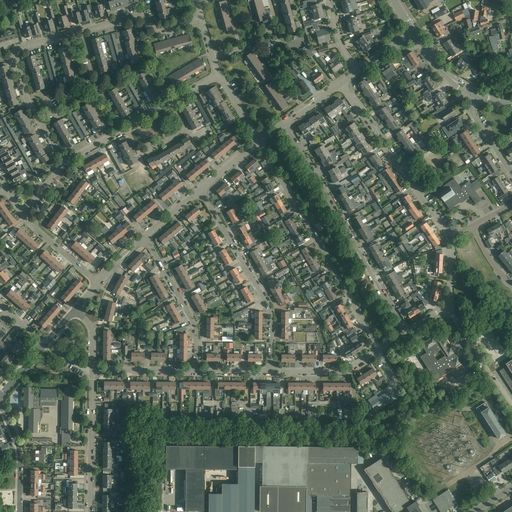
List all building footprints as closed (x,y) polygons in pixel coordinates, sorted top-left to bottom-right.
[(107,0),(111,10),(111,11),(116,9),(117,10),(116,10),(116,11),(120,10),(120,9),(119,9),(119,8),(125,7),(122,0),(107,0)] [(164,3),(168,2),(167,0),(154,0),(156,9),(165,6),(164,3)] [(261,0),(255,0),(251,1),(253,8),(263,6),(261,0)] [(278,0),(282,10),(290,8),(289,5),(294,4),(292,0),(278,0)] [(426,0),(418,5),(421,11),(427,7),(430,5),(429,3),(434,0),(426,0)] [(218,10),(228,8),(226,1),(216,3),(218,10)] [(315,2),(308,4),(307,4),(302,6),(303,9),(306,8),(307,11),(311,10),(312,13),(314,13),(322,11),(320,4),(309,7),(309,4),(315,2)] [(353,5),(343,8),(345,14),(352,12),(353,15),(355,15),(360,13),(359,10),(357,10),(356,4),(353,5)] [(104,16),(101,5),(94,7),(97,18),(104,16)] [(91,13),(89,6),(86,6),(87,10),(80,12),(82,22),(89,20),(88,13),(91,13)] [(165,9),(165,6),(156,9),(160,20),(168,18),(167,15),(172,14),(170,8),(165,9)] [(263,6),(253,8),(255,15),(265,12),(263,6)] [(436,19),(442,15),(440,10),(438,7),(431,11),(433,14),(434,14),(436,19)] [(483,7),(481,22),(482,26),(489,24),(488,19),(484,20),(485,17),(486,17),(486,15),(492,16),(493,11),(490,11),(490,10),(490,8),(483,7)] [(228,8),(218,10),(220,17),(230,15),(228,8)] [(290,8),(282,10),(285,22),(293,19),(292,16),(297,15),(296,10),(291,11),(290,8)] [(465,17),(470,15),(468,8),(462,11),(462,10),(453,14),(456,21),(465,17)] [(75,24),(82,22),(80,12),(72,14),(71,10),(68,11),(70,18),(73,17),(75,24)] [(324,17),(322,11),(314,13),(312,13),(313,16),(311,17),(312,20),(313,20),(324,17)] [(265,12),(255,15),(257,22),(267,20),(265,12)] [(57,15),(58,18),(61,28),(68,26),(65,16),(61,17),(60,14),(57,15)] [(230,15),(220,17),(222,24),(232,22),(230,15)] [(470,15),(465,17),(466,20),(463,21),(466,30),(473,28),(470,19),(471,19),(470,15)] [(348,27),(361,23),(360,20),(356,21),(355,18),(346,20),(348,27)] [(294,22),(293,19),(285,22),(288,33),(296,31),(295,28),(300,27),(299,21),(294,22)] [(54,30),(51,20),(43,22),(44,26),(45,26),(47,32),(54,30)] [(435,32),(443,27),(444,27),(443,24),(444,23),(442,20),(432,27),(435,32)] [(232,22),(222,24),(224,31),(234,29),(232,22)] [(29,24),(33,36),(40,33),(39,29),(38,30),(37,25),(33,26),(32,23),(29,24)] [(361,23),(348,27),(350,33),(354,32),(355,35),(359,34),(359,33),(363,32),(362,30),(358,31),(357,27),(362,26),(361,23)] [(26,25),(27,28),(23,29),(25,33),(24,33),(25,38),(33,36),(29,24),(26,25)] [(492,35),(496,35),(504,33),(502,24),(497,25),(498,28),(491,29),(492,35)] [(327,30),(320,32),(318,27),(318,28),(313,29),(311,30),(312,34),(314,33),(315,36),(316,36),(318,43),(330,39),(327,30)] [(443,27),(435,32),(439,38),(444,34),(445,36),(450,32),(448,29),(445,30),(443,27)] [(362,37),(355,42),(359,48),(362,48),(365,52),(373,47),(365,36),(370,34),(369,30),(360,34),(362,37)] [(462,32),(457,34),(458,37),(461,36),(462,39),(461,39),(462,41),(466,40),(464,37),(464,38),(463,36),(464,35),(462,32)] [(9,36),(6,37),(8,45),(19,42),(17,34),(14,35),(14,36),(9,37),(9,36)] [(134,34),(124,37),(126,42),(124,42),(124,43),(134,40),(133,38),(135,38),(134,34)] [(182,36),(184,46),(192,44),(189,34),(182,36)] [(184,46),(182,36),(175,38),(177,48),(184,46)] [(4,38),(0,39),(0,47),(8,45),(6,37),(3,38),(4,38)] [(177,48),(175,38),(168,40),(170,50),(177,48)] [(271,45),(275,41),(271,38),(260,48),(263,52),(264,51),(268,56),(271,53),(269,52),(274,48),(271,45)] [(456,46),(451,39),(443,44),(445,48),(446,47),(448,50),(456,46)] [(134,40),(124,43),(126,48),(134,46),(134,44),(135,44),(134,40)] [(170,50),(168,40),(161,42),(163,52),(170,50)] [(163,52),(161,42),(153,44),(156,54),(163,52)] [(101,43),(93,45),(93,47),(92,48),(93,51),(102,49),(101,43)] [(308,44),(302,49),(309,58),(314,55),(313,54),(312,52),(310,50),(308,44)] [(59,55),(67,52),(67,51),(68,50),(67,46),(58,49),(59,55)] [(456,46),(448,50),(453,57),(460,52),(456,46)] [(129,59),(137,57),(136,55),(138,55),(137,51),(127,54),(129,59)] [(402,61),(405,65),(405,64),(416,57),(413,51),(404,57),(405,59),(402,61)] [(249,64),(257,58),(252,52),(244,58),(249,64)] [(96,62),(105,60),(104,54),(96,56),(96,58),(95,58),(96,62)] [(26,64),(36,61),(34,56),(26,58),(27,60),(25,60),(26,64)] [(318,59),(323,67),(326,65),(322,59),(321,57),(318,59)] [(415,66),(420,63),(416,57),(405,64),(405,65),(407,68),(409,67),(411,70),(415,67),(415,66)] [(70,58),(61,60),(62,66),(70,63),(70,62),(71,61),(70,58)] [(193,62),(198,71),(204,67),(199,58),(193,62)] [(261,63),(257,58),(249,64),(253,69),(261,63)] [(334,58),(327,63),(334,73),(342,67),(337,59),(336,60),(334,58)] [(461,59),(457,64),(464,70),(468,65),(461,59)] [(187,66),(192,74),(198,71),(193,62),(187,66)] [(261,63),(253,69),(257,75),(265,70),(261,63)] [(7,66),(1,67),(1,64),(0,64),(0,72),(0,73),(10,71),(9,67),(7,67),(7,66)] [(108,71),(107,65),(99,67),(99,69),(98,69),(99,73),(108,71)] [(381,70),(387,80),(395,75),(389,65),(381,70)] [(180,69),(185,78),(192,74),(187,66),(180,69)] [(297,67),(291,71),(296,78),(298,76),(297,75),(300,72),(297,67)] [(73,69),(64,71),(65,77),(73,74),(73,73),(74,72),(73,69)] [(174,73),(179,82),(185,78),(180,69),(174,73)] [(269,76),(265,70),(257,75),(261,81),(269,76)] [(11,75),(10,71),(0,73),(2,79),(10,77),(9,75),(11,75)] [(137,76),(139,81),(147,77),(146,76),(147,75),(145,71),(137,76)] [(42,77),(40,72),(32,74),(33,76),(31,76),(32,80),(42,77)] [(319,72),(315,74),(316,75),(311,78),(315,83),(323,77),(319,72)] [(406,83),(412,79),(411,77),(410,78),(409,76),(409,75),(407,72),(401,76),(406,83)] [(486,72),(482,79),(489,82),(492,75),(486,72)] [(179,82),(174,73),(168,77),(173,85),(179,82)] [(65,83),(66,86),(75,84),(74,81),(76,80),(75,76),(74,76),(73,74),(65,77),(64,77),(63,78),(64,83),(65,83)] [(424,83),(426,86),(434,81),(430,75),(425,79),(423,76),(417,80),(418,81),(416,83),(417,85),(420,86),(424,83)] [(139,81),(142,86),(151,81),(149,78),(148,79),(147,77),(139,81)] [(408,88),(416,82),(413,78),(405,84),(408,88)] [(362,89),(368,85),(371,83),(369,80),(367,82),(365,80),(357,85),(359,87),(360,86),(362,89)] [(142,86),(145,91),(152,87),(151,85),(153,85),(151,81),(142,86)] [(303,96),(310,90),(302,81),(295,86),(303,96)] [(434,81),(426,86),(428,90),(424,93),(423,95),(424,96),(423,96),(423,97),(424,99),(425,98),(433,93),(432,90),(433,89),(437,86),(434,81)] [(14,86),(13,82),(3,84),(5,90),(13,88),(12,86),(14,86)] [(263,88),(267,93),(275,88),(271,82),(263,88)] [(45,88),(43,83),(35,85),(36,87),(34,87),(35,91),(45,88)] [(363,93),(364,95),(372,89),(368,85),(362,89),(364,92),(363,93)] [(206,98),(218,91),(215,86),(206,92),(207,94),(205,96),(206,98)] [(145,91),(148,96),(156,91),(154,88),(153,88),(152,87),(145,91)] [(111,97),(118,93),(115,88),(107,93),(109,97),(110,96),(111,97)] [(279,94),(275,88),(267,93),(271,99),(279,94)] [(375,94),(372,89),(364,95),(365,96),(367,95),(369,98),(372,96),(375,94)] [(156,91),(148,96),(151,101),(158,97),(157,95),(158,95),(156,91)] [(211,102),(221,96),(218,91),(206,98),(208,101),(210,100),(211,102)] [(434,99),(436,102),(444,97),(441,91),(437,94),(435,95),(433,93),(425,98),(428,102),(429,101),(430,102),(434,99)] [(17,97),(16,93),(6,95),(8,101),(16,99),(15,97),(17,97)] [(113,103),(121,98),(118,93),(111,97),(112,99),(111,100),(113,103)] [(284,100),(279,94),(271,99),(275,105),(278,103),(284,100)] [(369,102),(370,104),(375,101),(378,99),(375,94),(372,96),(369,98),(371,101),(369,102)] [(221,96),(211,102),(214,107),(216,106),(216,105),(222,102),(221,102),(223,101),(221,96)] [(278,103),(275,105),(280,111),(288,106),(285,102),(289,99),(288,97),(284,100),(278,103)] [(448,102),(444,97),(436,102),(438,106),(435,108),(438,112),(444,109),(442,106),(448,102)] [(117,107),(124,103),(121,98),(113,103),(115,107),(116,106),(117,107)] [(346,117),(347,120),(352,116),(350,114),(349,115),(348,114),(347,115),(342,108),(345,106),(340,98),(335,102),(335,103),(340,110),(341,111),(346,117)] [(381,107),(385,104),(386,104),(384,101),(382,103),(378,99),(375,101),(370,104),(372,106),(373,105),(375,108),(379,105),(381,107)] [(216,109),(218,108),(219,110),(226,106),(223,101),(221,102),(222,102),(216,105),(216,106),(214,107),(216,109)] [(85,112),(92,108),(91,107),(92,106),(90,102),(82,107),(85,112)] [(118,113),(127,108),(124,103),(117,107),(118,109),(116,110),(118,113)] [(338,113),(341,111),(340,110),(335,103),(330,107),(335,113),(337,117),(339,119),(341,118),(338,113)] [(184,115),(192,111),(189,106),(180,110),(182,114),(183,113),(184,115)] [(218,115),(219,117),(229,111),(226,106),(219,110),(221,113),(218,115)] [(335,113),(330,107),(329,106),(324,109),(330,117),(335,113)] [(380,115),(381,117),(389,112),(391,110),(390,108),(389,108),(388,106),(387,107),(386,107),(379,112),(381,114),(380,115)] [(93,110),(92,108),(85,112),(88,117),(96,112),(94,109),(93,110)] [(127,108),(118,113),(120,116),(122,116),(122,117),(130,113),(127,108)] [(410,117),(414,114),(410,108),(406,111),(410,117)] [(445,108),(444,109),(438,112),(436,113),(440,119),(443,117),(445,121),(456,114),(452,108),(446,112),(444,109),(446,108),(445,108)] [(17,119),(24,115),(23,113),(25,113),(23,109),(14,114),(17,119)] [(192,111),(184,115),(185,116),(184,117),(186,120),(194,116),(192,111)] [(232,116),(229,111),(219,117),(221,117),(222,118),(221,119),(223,121),(232,116)] [(96,112),(88,117),(90,122),(98,118),(97,117),(98,116),(96,112)] [(392,117),(389,112),(381,117),(383,119),(384,118),(386,121),(388,120),(392,117)] [(315,118),(319,124),(324,130),(326,129),(322,124),(325,122),(320,114),(315,118)] [(25,116),(24,115),(17,119),(20,124),(28,119),(26,115),(25,116)] [(194,116),(186,120),(188,124),(189,123),(190,125),(197,121),(195,118),(198,117),(196,115),(194,116)] [(235,121),(232,116),(223,121),(222,122),(223,124),(224,125),(225,124),(226,126),(235,121)] [(315,128),(319,124),(315,118),(314,116),(309,120),(310,121),(315,128)] [(388,120),(386,121),(388,124),(386,125),(388,127),(396,121),(392,117),(388,120)] [(99,120),(98,118),(90,122),(93,127),(102,122),(100,119),(99,120)] [(23,129),(30,125),(29,123),(30,122),(28,119),(20,124),(23,129)] [(453,123),(452,122),(446,126),(450,133),(447,135),(449,137),(455,133),(454,130),(463,125),(461,123),(462,122),(460,119),(459,120),(459,119),(453,123)] [(56,129),(64,125),(61,120),(52,124),(54,128),(55,127),(56,129)] [(201,122),(199,123),(197,121),(190,125),(190,126),(189,127),(191,131),(202,124),(201,122)] [(305,125),(304,125),(310,133),(313,130),(316,135),(319,134),(317,131),(315,128),(310,121),(305,125)] [(396,121),(388,127),(389,129),(391,128),(393,131),(399,126),(396,121)] [(102,122),(93,127),(96,132),(104,128),(103,127),(104,126),(102,122)] [(304,123),(299,127),(304,135),(307,133),(312,139),(309,141),(310,144),(316,141),(314,138),(310,133),(304,125),(305,125),(304,123)] [(348,134),(356,129),(357,128),(353,123),(346,128),(348,132),(342,136),(343,138),(348,134)] [(31,126),(30,125),(23,129),(26,134),(34,129),(32,125),(31,126)] [(64,125),(56,129),(57,130),(56,131),(58,134),(66,130),(64,125)] [(350,141),(352,140),(359,134),(356,129),(348,134),(350,137),(348,138),(348,139),(350,141)] [(66,130),(58,134),(60,138),(61,137),(62,139),(69,135),(66,130)] [(398,140),(406,135),(403,130),(397,134),(399,137),(397,138),(398,140)] [(460,135),(464,140),(470,136),(466,131),(462,134),(460,135)] [(363,139),(364,139),(360,133),(359,134),(352,140),(350,141),(347,143),(348,145),(354,141),(356,144),(363,139)] [(28,141),(30,144),(37,140),(36,138),(38,138),(36,134),(32,136),(31,134),(21,139),(23,144),(28,141)] [(64,144),(72,139),(69,135),(62,139),(63,140),(62,141),(64,144)] [(406,135),(398,140),(400,142),(401,141),(403,144),(410,139),(406,135)] [(183,139),(181,140),(186,147),(191,144),(186,136),(182,138),(183,139)] [(234,136),(226,142),(230,148),(235,144),(236,145),(239,142),(234,136)] [(334,139),(332,136),(323,141),(324,144),(334,139)] [(473,141),(470,136),(464,140),(467,145),(473,141)] [(72,139),(64,144),(66,148),(67,147),(68,149),(75,144),(72,139)] [(220,141),(223,145),(221,147),(225,152),(230,148),(226,142),(223,139),(220,141)] [(357,147),(359,150),(367,145),(363,139),(356,144),(350,148),(352,151),(357,147)] [(410,139),(403,144),(405,147),(404,148),(405,149),(413,144),(410,139)] [(38,141),(37,140),(30,144),(27,146),(30,151),(33,149),(41,144),(39,141),(38,141)] [(179,143),(177,144),(181,151),(186,148),(186,147),(181,140),(178,142),(179,143)] [(118,146),(121,151),(128,147),(128,145),(129,145),(127,141),(118,146)] [(477,147),(473,141),(467,145),(471,150),(477,147)] [(415,142),(413,144),(405,149),(406,151),(408,150),(410,153),(411,153),(413,156),(421,150),(415,142)] [(43,147),(41,144),(33,149),(36,154),(43,150),(42,148),(43,147)] [(176,154),(181,151),(177,144),(176,145),(175,144),(171,146),(176,154)] [(367,145),(359,150),(354,154),(356,156),(362,151),(364,155),(372,149),(368,144),(367,145)] [(331,145),(325,149),(323,145),(314,150),(318,156),(319,155),(327,150),(332,147),(331,145)] [(171,157),(176,154),(171,146),(168,148),(169,149),(167,150),(171,157)] [(7,152),(9,151),(7,148),(5,149),(3,147),(0,148),(0,155),(1,156),(1,155),(7,152)] [(124,156),(132,151),(131,147),(129,148),(128,147),(121,151),(124,156)] [(221,156),(225,152),(221,147),(216,150),(221,156)] [(480,152),(477,147),(471,150),(474,156),(480,152)] [(166,160),(171,157),(167,150),(166,151),(165,149),(162,151),(166,160)] [(36,154),(37,157),(34,158),(36,160),(40,158),(47,154),(45,151),(44,151),(43,150),(36,154)] [(216,160),(221,156),(216,150),(211,155),(216,160)] [(319,155),(322,160),(329,156),(336,153),(334,150),(329,153),(327,150),(319,155)] [(124,156),(127,161),(134,157),(133,155),(134,154),(132,151),(124,156)] [(162,163),(166,160),(162,151),(158,153),(159,155),(157,155),(162,163)] [(10,157),(7,152),(1,155),(1,156),(2,158),(1,158),(3,161),(10,157)] [(329,156),(322,160),(321,161),(324,167),(332,162),(331,159),(337,155),(336,153),(329,156)] [(48,155),(47,154),(40,158),(42,163),(51,158),(49,155),(48,155)] [(105,154),(100,157),(103,163),(109,160),(105,154)] [(367,163),(369,166),(378,159),(375,154),(369,158),(370,160),(367,163)] [(155,155),(152,157),(156,164),(156,166),(162,163),(157,155),(156,156),(155,155)] [(484,165),(491,160),(488,155),(483,158),(482,155),(475,160),(477,163),(481,161),(484,165)] [(5,163),(7,166),(13,162),(10,157),(3,161),(4,164),(5,163)] [(101,165),(103,163),(100,157),(94,160),(98,166),(99,169),(102,167),(101,165)] [(134,157),(127,161),(129,166),(138,161),(136,157),(135,158),(134,157)] [(156,164),(152,157),(150,158),(149,157),(146,159),(151,167),(156,164)] [(259,165),(259,164),(254,159),(250,163),(254,168),(256,166),(257,167),(258,167),(260,166),(259,165)] [(382,164),(378,159),(369,166),(371,169),(374,166),(376,168),(382,164)] [(92,169),(98,166),(94,160),(89,163),(92,169)] [(200,164),(205,169),(210,165),(205,160),(200,164)] [(484,165),(487,170),(490,168),(494,165),(491,160),(484,165)] [(16,167),(13,162),(7,166),(8,168),(7,169),(9,172),(11,170),(16,167)] [(92,169),(89,163),(83,166),(87,172),(92,169)] [(247,170),(251,174),(256,170),(254,168),(250,163),(245,167),(247,170)] [(195,168),(200,173),(205,169),(200,164),(195,168)] [(346,165),(341,168),(339,169),(337,167),(329,171),(332,177),(339,173),(340,172),(345,169),(347,168),(346,165)] [(498,170),(494,165),(490,168),(487,170),(490,175),(486,177),(486,178),(482,180),(484,183),(488,180),(493,176),(491,174),(498,170)] [(11,170),(9,172),(10,174),(11,174),(12,176),(19,173),(19,172),(16,167),(11,170)] [(191,172),(195,177),(200,173),(195,168),(191,172)] [(378,175),(381,179),(382,179),(382,180),(391,173),(387,168),(378,175)] [(19,173),(12,176),(14,179),(13,179),(14,182),(23,177),(22,175),(25,173),(24,170),(19,172),(19,173)] [(164,174),(162,172),(161,170),(159,172),(160,173),(158,175),(154,179),(155,181),(164,174)] [(237,178),(240,180),(242,178),(243,180),(246,178),(240,171),(235,175),(237,178)] [(195,177),(191,172),(186,176),(190,181),(195,177)] [(339,173),(332,177),(330,177),(333,183),(342,178),(339,173)] [(391,173),(382,180),(383,181),(381,182),(384,186),(386,185),(395,179),(391,173)] [(237,178),(235,175),(230,179),(235,185),(240,180),(237,178)] [(352,183),(356,181),(358,184),(361,182),(359,178),(359,179),(357,175),(350,179),(352,183)] [(370,175),(369,177),(363,181),(366,185),(374,179),(371,175),(370,175)] [(496,185),(502,182),(498,177),(495,179),(493,176),(488,180),(489,183),(492,188),(493,188),(496,185)] [(260,187),(261,189),(270,183),(267,177),(261,181),(263,185),(262,185),(262,184),(259,186),(260,187)] [(462,189),(454,178),(436,191),(450,210),(463,200),(465,201),(471,197),(476,204),(482,200),(475,191),(482,186),(477,179),(471,184),(469,181),(461,186),(463,188),(462,189)] [(173,183),(178,189),(183,185),(178,179),(173,183)] [(398,184),(395,179),(386,185),(387,188),(388,189),(389,189),(389,190),(398,184)] [(79,185),(84,189),(88,184),(83,180),(79,185)] [(495,192),(505,186),(502,182),(496,185),(493,188),(495,191),(495,192)] [(169,187),(173,193),(178,189),(173,183),(169,187)] [(229,199),(231,197),(233,195),(229,190),(230,188),(226,183),(221,187),(228,196),(227,196),(229,199)] [(271,185),(270,183),(261,189),(261,190),(262,191),(266,189),(267,192),(274,188),(272,184),(271,185)] [(402,189),(398,184),(389,190),(390,191),(391,193),(395,190),(396,193),(402,189)] [(75,190),(81,194),(84,189),(79,185),(75,190)] [(338,194),(339,195),(348,190),(347,189),(347,187),(346,188),(344,188),(343,186),(342,186),(335,190),(334,191),(336,195),(338,194)] [(505,186),(495,192),(496,193),(498,192),(501,196),(499,197),(501,200),(507,195),(506,193),(508,191),(505,186)] [(173,193),(169,187),(164,191),(168,197),(173,193)] [(227,196),(228,196),(221,187),(220,187),(218,188),(219,189),(216,191),(223,200),(227,196)] [(152,194),(149,189),(148,189),(147,188),(145,191),(145,192),(143,194),(146,197),(148,195),(149,196),(152,194)] [(71,195),(77,199),(81,194),(75,190),(71,195)] [(342,201),(348,197),(346,195),(350,193),(349,191),(348,190),(339,195),(342,201)] [(168,197),(164,191),(159,195),(163,201),(168,197)] [(391,201),(401,193),(399,191),(389,198),(391,201)] [(342,201),(345,206),(354,201),(354,200),(356,198),(359,197),(359,198),(360,198),(361,197),(365,194),(365,193),(362,192),(353,198),(351,195),(348,197),(342,201)] [(235,195),(236,196),(235,197),(233,195),(231,197),(233,199),(232,200),(233,201),(234,202),(242,198),(238,193),(235,195)] [(77,199),(71,195),(67,200),(73,204),(77,199)] [(273,205),(274,204),(280,200),(277,195),(269,199),(273,205)] [(404,205),(404,204),(411,200),(408,195),(400,200),(404,205)] [(398,197),(390,202),(393,206),(398,202),(400,201),(400,200),(398,197)] [(148,205),(152,210),(157,206),(151,199),(149,201),(150,203),(148,205)] [(274,204),(277,209),(283,206),(280,200),(274,204)] [(404,204),(408,210),(414,206),(410,200),(411,200),(404,204)] [(355,202),(354,201),(345,206),(348,212),(354,208),(356,207),(358,210),(365,206),(364,203),(360,205),(359,202),(356,204),(355,202)] [(253,205),(257,213),(263,210),(258,202),(253,205)] [(143,209),(148,214),(152,210),(148,205),(143,209)] [(64,215),(68,218),(70,216),(66,213),(68,210),(63,206),(59,211),(64,215)] [(286,211),(283,206),(277,209),(280,215),(286,211)] [(407,210),(411,216),(418,211),(414,206),(408,210),(407,210)] [(9,212),(5,207),(0,210),(0,211),(3,216),(9,212)] [(201,213),(196,207),(191,212),(195,217),(199,214),(201,217),(199,219),(201,221),(205,219),(203,216),(201,213)] [(126,214),(122,210),(121,209),(119,212),(116,209),(114,211),(116,214),(119,217),(122,215),(123,217),(126,214)] [(143,218),(138,213),(136,209),(134,211),(137,214),(133,217),(138,222),(143,218)] [(138,213),(143,218),(148,214),(143,209),(138,213)] [(226,212),(230,218),(236,214),(233,209),(226,212)] [(61,220),(64,215),(59,211),(55,216),(61,220)] [(351,220),(354,225),(361,221),(364,219),(365,219),(364,218),(362,213),(360,211),(351,216),(352,219),(351,220)] [(420,212),(419,212),(418,211),(411,216),(410,216),(411,217),(412,219),(414,218),(415,220),(422,215),(420,212)] [(9,212),(3,216),(1,217),(2,220),(5,218),(6,221),(12,217),(9,212)] [(195,217),(191,212),(185,217),(189,222),(195,217)] [(239,220),(236,214),(230,218),(233,224),(239,220)] [(51,221),(57,225),(61,220),(55,216),(51,221)] [(12,217),(6,221),(4,222),(6,225),(8,224),(10,226),(16,222),(12,217)] [(290,218),(285,221),(281,223),(284,228),(285,229),(294,224),(290,218)] [(122,226),(127,232),(132,227),(125,220),(123,222),(125,224),(122,226)] [(53,230),(57,225),(51,221),(48,226),(53,230)] [(236,230),(239,235),(246,232),(251,229),(248,224),(247,224),(245,221),(235,226),(237,230),(236,230)] [(361,221),(354,225),(357,231),(358,230),(364,226),(366,225),(367,225),(365,222),(363,223),(361,221)] [(406,231),(414,226),(411,222),(404,227),(406,231)] [(420,227),(424,232),(430,228),(426,222),(420,227)] [(173,227),(177,232),(182,228),(178,223),(173,227)] [(499,223),(493,226),(499,237),(501,236),(499,232),(502,231),(503,232),(506,230),(503,225),(500,226),(499,223)] [(291,232),(297,229),(294,224),(285,229),(284,229),(285,231),(286,230),(288,234),(289,233),(291,232)] [(358,230),(361,235),(369,231),(371,230),(370,228),(369,227),(368,228),(366,225),(364,226),(358,230)] [(117,230),(122,235),(127,232),(122,226),(117,230)] [(487,230),(489,232),(486,234),(489,239),(492,238),(491,236),(494,235),(496,238),(499,237),(493,226),(487,230)] [(168,231),(173,236),(177,232),(173,227),(168,231)] [(430,228),(424,232),(420,234),(421,235),(424,239),(425,239),(433,233),(430,228)] [(21,239),(25,233),(20,229),(13,237),(16,239),(18,236),(21,239)] [(297,229),(291,232),(289,233),(290,236),(288,237),(290,239),(290,240),(300,234),(297,229)] [(113,234),(117,239),(122,235),(117,230),(113,234)] [(212,240),(218,237),(214,230),(208,233),(212,240)] [(369,231),(361,235),(365,241),(365,240),(367,243),(374,239),(372,236),(375,235),(372,230),(372,231),(371,230),(369,231)] [(387,233),(391,241),(397,238),(392,230),(387,233)] [(168,240),(170,243),(172,242),(173,241),(170,238),(173,236),(168,231),(164,235),(168,240)] [(239,235),(243,241),(249,237),(259,232),(258,231),(253,233),(253,234),(252,232),(247,234),(246,232),(239,235)] [(30,237),(25,233),(21,239),(25,243),(30,237)] [(427,245),(437,238),(433,233),(425,239),(427,243),(427,245)] [(76,234),(71,240),(74,243),(79,237),(76,234)] [(117,239),(113,234),(108,238),(112,243),(117,239)] [(303,240),(300,234),(290,240),(290,239),(287,240),(288,242),(291,241),(292,243),(295,241),(297,243),(303,240)] [(402,242),(404,246),(407,244),(407,243),(406,244),(405,244),(403,241),(408,238),(405,234),(399,237),(402,242)] [(168,240),(164,235),(159,239),(163,244),(168,240)] [(243,241),(246,246),(247,246),(248,249),(256,244),(251,236),(249,237),(243,241)] [(34,241),(30,237),(25,243),(30,247),(34,241)] [(81,239),(78,243),(76,242),(71,247),(76,251),(81,246),(86,239),(84,237),(82,240),(81,239)] [(221,243),(218,237),(212,240),(216,247),(221,243)] [(440,243),(437,238),(427,245),(428,245),(429,247),(432,244),(434,247),(440,243)] [(39,246),(34,241),(30,247),(35,251),(39,246)] [(489,241),(486,243),(489,250),(494,247),(493,245),(492,246),(489,241)] [(378,250),(381,248),(381,247),(380,245),(376,247),(375,244),(369,248),(372,253),(375,251),(378,250)] [(253,259),(259,255),(263,253),(258,245),(251,249),(252,252),(250,253),(253,259)] [(85,250),(81,246),(76,251),(81,255),(85,250)] [(301,250),(302,253),(299,255),(300,257),(301,258),(310,252),(307,247),(301,250)] [(293,257),(299,253),(299,252),(301,250),(299,248),(287,255),(288,256),(291,254),(293,257)] [(223,259),(228,256),(225,249),(219,252),(223,259)] [(502,260),(511,252),(511,249),(507,253),(505,250),(498,255),(502,260)] [(85,250),(81,255),(86,259),(90,254),(85,250)] [(375,251),(372,253),(375,259),(381,255),(384,253),(382,251),(379,252),(378,250),(375,251)] [(45,260),(50,255),(45,251),(41,256),(45,260)] [(310,252),(301,258),(300,257),(298,258),(299,260),(300,260),(301,262),(306,259),(307,261),(312,258),(313,258),(310,252)] [(511,256),(511,252),(502,260),(506,265),(511,260),(511,259),(511,258),(511,256)] [(147,258),(146,258),(148,256),(145,253),(144,255),(141,253),(137,258),(142,263),(147,258)] [(95,258),(90,254),(86,259),(90,263),(95,258)] [(55,259),(50,255),(45,260),(50,264),(55,259)] [(253,259),(256,264),(259,262),(265,259),(263,256),(261,258),(259,255),(253,259)] [(375,259),(378,264),(384,260),(387,258),(388,260),(391,258),(389,256),(387,257),(386,256),(385,257),(384,257),(382,258),(381,255),(375,259)] [(232,262),(228,256),(223,259),(226,265),(232,262)] [(281,257),(276,260),(275,261),(277,263),(280,269),(286,265),(283,260),(281,257)] [(133,262),(138,267),(142,263),(137,258),(133,262)] [(307,269),(310,267),(314,264),(317,263),(313,258),(312,258),(307,261),(306,262),(308,266),(306,267),(306,268),(306,267),(307,269)] [(59,263),(55,259),(50,264),(55,268),(50,274),(59,263)] [(265,266),(269,264),(268,263),(267,262),(267,261),(266,259),(265,259),(259,262),(256,264),(259,270),(262,268),(265,266)] [(384,260),(378,264),(381,269),(387,266),(384,260)] [(138,267),(133,262),(128,267),(133,272),(138,267)] [(64,267),(59,263),(50,274),(52,275),(53,274),(54,274),(57,271),(60,273),(64,267)] [(320,268),(317,263),(314,264),(310,267),(314,272),(320,268)] [(6,265),(2,268),(0,269),(0,280),(3,284),(9,279),(3,271),(5,269),(5,270),(8,267),(6,265)] [(175,268),(178,274),(184,271),(184,270),(187,269),(186,266),(183,267),(181,265),(175,268)] [(262,268),(259,270),(262,275),(273,269),(271,266),(267,269),(265,266),(262,268)] [(287,266),(275,274),(277,278),(287,272),(287,273),(286,274),(288,276),(291,274),(290,272),(289,271),(289,270),(287,266)] [(430,266),(430,267),(430,270),(434,271),(434,273),(434,276),(438,276),(438,273),(441,273),(441,267),(430,266)] [(233,278),(239,275),(236,268),(230,272),(233,278)] [(188,276),(184,271),(178,274),(181,280),(188,276)] [(22,272),(18,276),(23,281),(27,276),(22,272)] [(388,282),(398,276),(399,277),(401,276),(400,274),(397,275),(397,274),(393,276),(391,273),(385,276),(388,282)] [(156,274),(150,278),(146,280),(150,285),(153,283),(159,280),(156,274)] [(317,287),(327,281),(324,275),(322,276),(321,274),(311,279),(315,286),(315,287),(317,286),(317,287)] [(119,281),(125,284),(128,278),(122,275),(119,281)] [(243,281),(239,275),(233,278),(237,284),(243,281)] [(191,282),(188,276),(181,280),(184,285),(191,282)] [(388,282),(391,287),(397,284),(396,281),(400,279),(398,277),(399,277),(398,276),(388,282)] [(73,284),(79,289),(83,284),(77,279),(73,284)] [(279,282),(279,281),(277,279),(274,281),(273,279),(267,282),(270,288),(273,286),(276,285),(276,284),(279,282)] [(48,281),(47,280),(43,285),(44,286),(43,286),(41,287),(42,288),(44,286),(47,288),(49,290),(53,286),(50,283),(48,281)] [(162,285),(159,280),(153,283),(156,289),(162,285)] [(428,286),(439,288),(441,282),(429,280),(427,285),(429,285),(428,286)] [(116,286),(122,289),(125,284),(119,281),(116,286)] [(319,287),(322,292),(330,287),(327,281),(317,287),(317,286),(315,287),(315,286),(314,287),(315,289),(319,287)] [(191,282),(184,285),(188,291),(194,287),(191,282)] [(394,293),(403,288),(400,282),(397,284),(391,287),(394,293)] [(79,289),(73,284),(69,289),(75,293),(79,289)] [(438,295),(439,288),(428,286),(429,285),(427,285),(426,284),(425,286),(425,288),(431,289),(430,293),(438,295)] [(162,285),(156,289),(159,294),(165,291),(162,285)] [(270,288),(273,293),(279,290),(282,288),(281,285),(277,287),(276,285),(273,286),(270,288)] [(119,295),(122,289),(116,286),(113,292),(119,295)] [(244,297),(250,294),(246,287),(241,290),(244,297)] [(333,292),(330,287),(322,292),(323,296),(324,298),(333,292)] [(403,288),(394,293),(398,298),(400,301),(409,296),(407,293),(406,294),(403,288)] [(16,294),(17,293),(19,291),(16,289),(13,291),(11,290),(7,295),(12,299),(16,294)] [(65,293),(71,298),(75,293),(69,289),(65,293)] [(273,293),(276,299),(282,295),(279,290),(273,293)] [(165,291),(159,294),(155,296),(156,298),(159,302),(160,301),(161,304),(168,300),(166,297),(168,296),(165,291)] [(323,296),(320,298),(322,300),(321,300),(322,300),(323,303),(327,300),(327,299),(329,298),(330,301),(337,297),(333,292),(324,298),(323,296)] [(427,299),(429,299),(436,301),(438,295),(430,293),(429,292),(427,299)] [(17,293),(16,294),(12,299),(16,303),(21,298),(22,297),(17,293)] [(71,298),(65,293),(61,298),(66,303),(71,298)] [(286,293),(282,295),(276,299),(279,304),(280,304),(281,307),(290,301),(286,294),(286,293)] [(191,297),(194,303),(200,299),(203,297),(202,295),(199,296),(197,294),(191,297)] [(254,300),(250,294),(244,297),(248,303),(254,300)] [(422,296),(420,295),(418,297),(417,298),(422,301),(422,302),(425,307),(428,302),(421,297),(422,296)] [(23,300),(21,298),(16,303),(21,307),(26,302),(25,302),(27,301),(24,298),(23,300)] [(203,305),(200,299),(194,303),(197,308),(203,305)] [(28,305),(26,302),(21,307),(26,312),(29,308),(31,310),(35,306),(31,302),(28,305)] [(416,305),(420,311),(426,308),(425,307),(422,302),(416,305)] [(170,312),(175,309),(172,303),(166,306),(166,305),(162,307),(164,309),(167,308),(170,312)] [(334,315),(344,310),(340,304),(337,306),(335,303),(329,307),(331,310),(333,314),(334,315)] [(51,309),(57,314),(61,309),(56,304),(51,309)] [(415,315),(420,311),(416,305),(415,304),(410,307),(411,309),(415,315)] [(207,310),(203,305),(197,308),(200,314),(207,310)] [(410,318),(415,315),(411,309),(410,307),(409,305),(406,307),(403,309),(410,318)] [(235,318),(241,316),(241,315),(243,314),(250,311),(248,307),(239,312),(233,314),(235,318)] [(113,316),(114,309),(107,308),(106,314),(113,316)] [(47,314),(53,318),(57,314),(51,309),(47,314)] [(178,315),(175,309),(170,312),(173,318),(178,315)] [(255,318),(262,318),(262,312),(256,312),(256,310),(251,310),(251,314),(256,314),(255,318)] [(337,321),(347,315),(344,310),(334,315),(333,314),(331,316),(332,318),(334,316),(337,321)] [(282,312),(282,319),(288,319),(292,319),(292,311),(288,311),(288,312),(282,312)] [(43,318),(49,323),(53,318),(47,314),(45,312),(42,314),(45,317),(43,318)] [(45,328),(49,323),(43,318),(40,315),(39,316),(37,318),(41,321),(39,323),(45,328)] [(178,315),(173,318),(175,322),(172,324),(173,327),(177,325),(176,324),(182,321),(178,315)] [(350,320),(347,315),(337,321),(340,325),(340,326),(350,320)] [(342,329),(345,327),(347,330),(353,326),(350,320),(340,326),(340,325),(337,327),(338,329),(341,327),(342,329)] [(10,329),(5,325),(0,331),(0,335),(1,336),(0,336),(0,338),(1,339),(10,329)] [(180,334),(180,332),(186,330),(185,327),(175,330),(176,332),(176,336),(180,336),(180,340),(186,341),(187,334),(180,334)] [(213,337),(213,331),(207,331),(207,338),(213,339),(213,340),(217,340),(217,337),(213,337)] [(233,332),(227,332),(227,337),(222,337),(222,341),(227,341),(233,341),(233,334),(233,332)] [(261,339),(262,332),(255,332),(255,337),(251,337),(251,340),(255,340),(255,339),(261,339)] [(288,337),(288,332),(282,332),(281,339),(288,339),(288,340),(292,340),(292,337),(288,337)] [(357,337),(354,333),(348,337),(351,341),(357,338),(357,337)] [(6,338),(11,342),(14,338),(10,334),(6,338)] [(421,344),(426,353),(420,357),(436,381),(462,364),(445,337),(438,342),(434,335),(421,344)] [(353,343),(358,352),(363,348),(359,342),(357,338),(351,341),(353,343)] [(13,344),(21,351),(25,347),(17,340),(13,344)] [(358,352),(353,343),(347,347),(349,349),(353,355),(358,352)] [(21,351),(13,344),(10,349),(17,355),(21,351)] [(123,346),(123,355),(127,355),(127,349),(133,349),(133,346),(132,346),(132,344),(127,344),(127,346),(123,346)] [(353,355),(349,349),(343,352),(347,358),(353,355)] [(227,361),(233,361),(233,355),(229,355),(229,351),(225,351),(225,355),(227,355),(227,361)] [(233,355),(233,361),(241,361),(241,355),(242,355),(242,351),(239,351),(239,355),(233,355)] [(302,362),(309,362),(309,355),(304,355),(304,351),(300,351),(300,355),(302,355),(302,362)] [(314,355),(309,355),(309,362),(315,362),(316,355),(317,355),(317,351),(314,351),(314,355)] [(411,351),(402,357),(404,360),(413,354),(411,351)] [(1,357),(10,365),(13,360),(5,353),(3,356),(0,354),(0,356),(1,357)] [(186,361),(186,354),(180,354),(180,359),(176,359),(176,362),(180,362),(180,361),(186,361)] [(0,363),(6,369),(10,365),(1,357),(0,358),(0,363)] [(511,359),(506,364),(507,366),(499,371),(511,390),(511,359)] [(367,372),(371,378),(376,374),(373,369),(367,372)] [(371,378),(367,372),(362,375),(366,381),(368,385),(370,387),(373,385),(371,382),(370,384),(367,380),(371,378)] [(366,381),(362,375),(357,379),(360,385),(366,381)] [(203,383),(203,392),(203,396),(211,396),(211,389),(210,389),(210,383),(203,383)] [(216,393),(217,393),(220,393),(220,389),(224,389),(224,383),(218,383),(217,389),(216,389),(216,393)] [(238,383),(238,389),(242,389),(242,393),(246,393),(246,389),(245,389),(245,383),(238,383)] [(255,389),(260,389),(260,383),(253,383),(253,389),(251,389),(251,393),(255,393),(255,389)] [(280,383),(273,383),(273,389),(278,389),(278,394),(281,394),(281,389),(280,389),(280,383)] [(291,391),(295,391),(295,383),(288,383),(288,389),(287,389),(287,394),(290,394),(290,389),(292,389),(291,391)] [(301,393),(301,389),(301,383),(295,383),(295,391),(295,394),(300,394),(300,395),(303,395),(303,393),(301,393)] [(308,383),(308,390),(313,390),(313,394),(316,394),(316,390),(315,390),(315,383),(308,383)] [(325,390),(330,390),(330,384),(323,383),(323,390),(321,390),(321,394),(325,394),(325,390)] [(350,384),(343,384),(343,390),(348,390),(348,394),(351,394),(351,390),(350,390),(350,384)] [(33,387),(24,387),(24,388),(24,395),(24,401),(24,409),(29,409),(29,417),(29,422),(29,433),(38,433),(38,422),(40,422),(40,406),(57,406),(57,400),(64,400),(64,430),(62,430),(61,445),(70,445),(70,431),(73,431),(73,388),(64,388),(64,397),(56,397),(57,389),(40,389),(40,395),(33,395),(33,387)] [(386,401),(391,399),(386,392),(369,403),(370,403),(368,404),(370,407),(371,406),(374,410),(378,407),(379,409),(388,404),(386,401)] [(20,417),(16,397),(10,398),(14,419),(20,417)] [(477,408),(478,411),(480,414),(482,413),(500,439),(507,435),(498,421),(501,420),(496,413),(494,414),(486,402),(477,408)] [(102,412),(103,413),(104,413),(104,415),(118,416),(118,413),(113,413),(113,409),(116,409),(116,404),(109,404),(109,409),(104,409),(104,410),(103,410),(102,410),(102,412)] [(4,445),(0,447),(3,453),(10,450),(7,444),(4,445)] [(205,469),(238,469),(238,446),(166,445),(166,469),(186,469),(205,469)] [(209,494),(209,511),(253,511),(254,462),(254,446),(238,446),(238,469),(238,484),(222,484),(222,489),(217,489),(217,494),(209,494)] [(363,447),(262,446),(254,446),(254,462),(262,462),(262,486),(259,486),(259,511),(277,511),(305,511),(306,496),(306,463),(351,463),(363,464),(363,447)] [(32,460),(39,460),(39,463),(44,463),(44,454),(46,454),(46,448),(42,448),(42,451),(32,451),(32,454),(33,454),(32,460)] [(373,464),(379,473),(380,475),(389,469),(388,467),(383,460),(382,457),(373,464)] [(350,496),(351,463),(306,463),(306,496),(317,496),(350,496)] [(503,473),(508,470),(504,463),(500,466),(499,464),(493,468),(497,475),(501,473),(500,473),(502,472),(503,473)] [(379,473),(373,464),(364,470),(367,474),(370,479),(379,473)] [(204,511),(205,469),(186,469),(185,511),(204,511)] [(388,486),(397,480),(395,478),(391,471),(389,469),(380,475),(385,482),(388,486)] [(379,473),(370,479),(372,483),(375,488),(385,482),(380,475),(379,473)] [(492,474),(487,477),(490,482),(496,479),(492,474)] [(398,482),(397,480),(388,486),(391,491),(391,492),(400,486),(398,483),(398,482)] [(385,482),(375,488),(378,492),(379,492),(381,497),(391,491),(388,486),(385,482)] [(402,489),(400,486),(391,492),(395,497),(404,492),(403,489),(402,489)] [(448,490),(441,495),(450,508),(457,503),(448,490)] [(391,491),(381,497),(384,501),(387,506),(396,500),(395,497),(391,492),(391,491)] [(356,503),(367,503),(367,498),(368,492),(356,492),(356,503)] [(399,503),(408,497),(405,494),(406,494),(404,492),(395,497),(396,500),(399,503)] [(443,511),(450,508),(441,495),(433,500),(440,511),(443,511)] [(350,511),(350,496),(317,496),(316,511),(350,511)] [(399,503),(402,509),(412,503),(410,501),(408,497),(399,503)] [(396,500),(387,506),(390,510),(391,510),(391,511),(397,511),(402,509),(399,503),(396,500)] [(406,507),(408,511),(421,511),(417,505),(418,505),(416,501),(406,507)] [(367,503),(356,503),(356,511),(367,511),(367,508),(367,503)]
